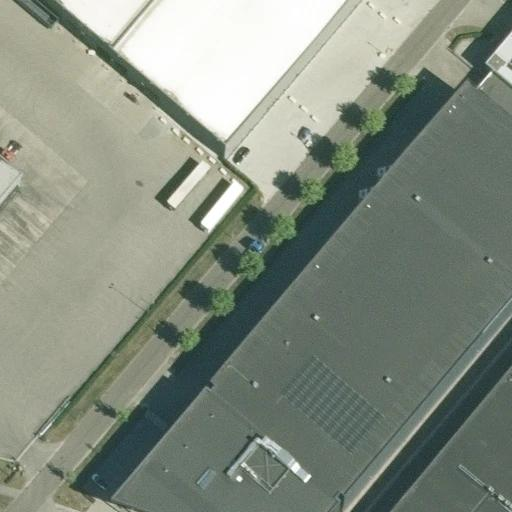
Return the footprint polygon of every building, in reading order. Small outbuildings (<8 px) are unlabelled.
[(35,0),(113,64),(166,0),(35,0)] [(511,46),(488,76),(511,96),(511,46)] [(338,511),(343,511),(511,313),(511,137),(464,97),(423,146),(371,208),(294,299),(241,360),(207,400),(211,404),(208,409),(203,405),(177,436),(181,440),(129,502),(141,511),(335,511),(337,511),(338,511)] [(0,210),(20,187),(0,169),(0,210)] [(511,511),(511,378),(401,511),(511,511)]
